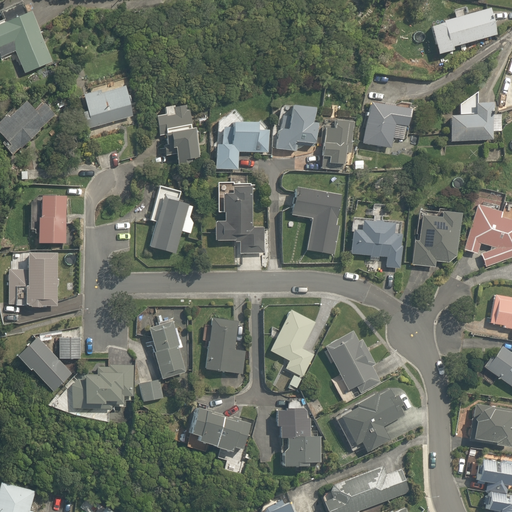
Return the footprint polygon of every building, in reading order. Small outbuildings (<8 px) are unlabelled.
[(451,9),(454,18),(426,27),(436,56),(451,51),(450,48),(496,34),(487,8),(470,13),(467,4),(451,9)] [(0,22),(0,47),(11,43),(25,72),(50,60),(27,10),(0,22)] [(120,86),(79,98),(88,131),(130,119),(120,86)] [(492,141),(491,118),(487,118),(486,104),(474,104),(473,96),(457,106),(458,115),(447,115),(448,142),(492,141)] [(152,106),(158,138),(163,137),(166,151),(172,150),(175,166),(199,161),(187,100),(152,106)] [(31,111),(23,101),(0,121),(0,141),(11,155),(55,118),(42,102),(31,111)] [(358,144),(389,148),(390,139),(405,141),(409,108),(363,102),(358,144)] [(274,150),(294,151),(294,144),(312,145),(314,110),(276,108),(274,150)] [(319,169),(340,170),(341,153),(348,154),(349,122),(322,121),(319,169)] [(266,126),(237,124),(217,123),(214,169),(234,171),(235,153),(264,154),(266,126)] [(251,181),(217,180),(216,213),(222,214),(221,223),(213,222),(212,242),(239,243),(238,256),(261,256),(262,229),(249,228),(251,181)] [(133,219),(145,223),(153,225),(146,247),(170,255),(177,233),(187,236),(192,222),(186,220),(191,205),(186,204),(176,201),(179,191),(157,184),(152,199),(140,195),(133,219)] [(293,188),(288,215),(311,220),(305,251),(331,256),(336,227),(331,226),(337,197),(293,188)] [(511,218),(500,215),(505,200),(478,192),(461,250),(482,257),(479,266),(494,271),(497,261),(502,263),(511,257),(511,218)] [(27,198),(27,231),(32,231),(32,235),(36,235),(36,244),(63,245),(64,199),(27,198)] [(372,206),(371,221),(347,220),(345,267),(350,268),(350,255),(367,256),(366,265),(376,265),(376,257),(384,258),(384,269),(401,270),(403,223),(382,222),(382,207),(372,206)] [(418,241),(413,241),(410,268),(432,270),(433,262),(453,264),(457,221),(420,218),(418,241)] [(54,310),(56,253),(7,251),(5,308),(54,310)] [(487,323),(501,325),(500,329),(511,330),(510,340),(511,340),(511,298),(491,295),(487,323)] [(312,355),(299,348),(313,323),(288,310),(267,350),(287,360),(282,370),(292,375),(288,384),(294,388),(312,355)] [(232,351),(235,322),(209,319),(203,369),(241,374),(243,352),(232,351)] [(168,324),(145,330),(160,381),(183,374),(168,324)] [(321,350),(345,393),(353,388),(358,397),(381,384),(353,332),(321,350)] [(57,359),(35,337),(14,359),(26,372),(31,372),(31,374),(50,393),(72,372),(60,361),(78,359),(79,339),(57,338),(57,359)] [(490,359),(487,357),(480,366),(511,390),(511,354),(501,346),(490,359)] [(129,365),(130,351),(109,347),(108,361),(93,361),(89,370),(68,383),(67,413),(124,414),(125,402),(130,393),(133,365),(129,365)] [(158,380),(137,384),(141,402),(162,398),(158,380)] [(351,445),(357,442),(364,454),(388,442),(381,429),(402,418),(387,390),(336,417),(351,445)] [(491,448),(508,450),(509,437),(511,437),(511,412),(470,407),(466,441),(492,444),(491,448)] [(186,436),(195,438),(194,443),(229,453),(231,449),(239,451),(247,424),(194,408),(186,436)] [(275,411),(277,438),(284,438),(285,452),(278,452),(279,470),(318,468),(316,437),(309,437),(307,419),(304,419),(303,409),(275,411)] [(511,511),(511,461),(479,458),(476,490),(486,491),(483,511),(511,511)] [(325,486),(330,498),(318,503),(321,511),(355,511),(407,491),(399,471),(385,476),(380,464),(325,486)] [(0,511),(31,511),(30,511),(36,492),(2,483),(0,488),(0,511)]
